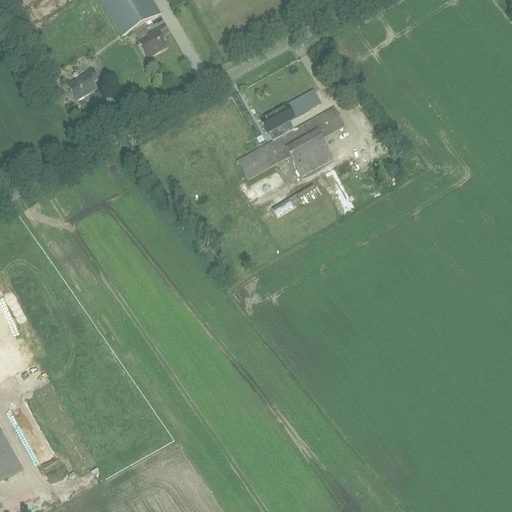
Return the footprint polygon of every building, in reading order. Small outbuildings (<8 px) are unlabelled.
[(148,59),(167,48),(157,31),(149,36),(143,26),(161,15),(152,0),(100,0),(122,38),(134,31),(140,42),(138,42),(148,59)] [(92,83),(97,80),(92,69),(86,73),(87,75),(68,86),(76,101),(96,90),(92,83)] [(345,102),(356,95),(353,88),(341,95),(345,102)] [(322,140),(345,127),(335,108),(292,132),(287,123),(294,119),(287,106),(261,120),(268,134),(280,127),(285,136),(238,162),(248,180),(290,157),(301,177),(333,160),(322,140)] [(367,152),(379,168),(393,158),(381,142),(367,152)] [(251,250),(225,265),(234,281),(260,266),(251,250)] [(0,284),(0,386),(45,363),(3,283),(0,284)] [(0,483),(23,471),(0,429),(0,483)]
